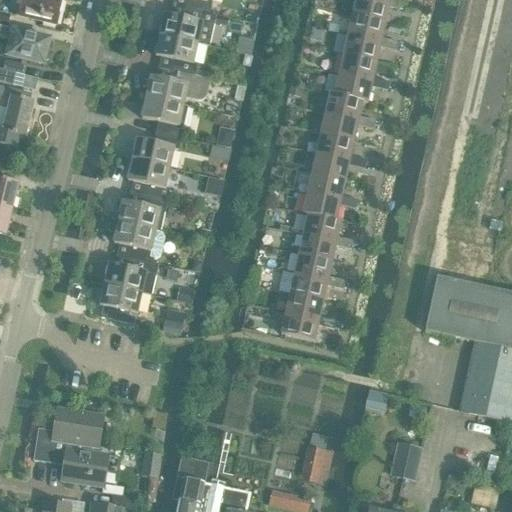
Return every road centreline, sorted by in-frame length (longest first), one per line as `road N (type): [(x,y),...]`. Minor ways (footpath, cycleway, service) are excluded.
road 1 (residential): [(33,258),(95,0)]
road 2 (unclassified): [(0,412),(33,258)]
